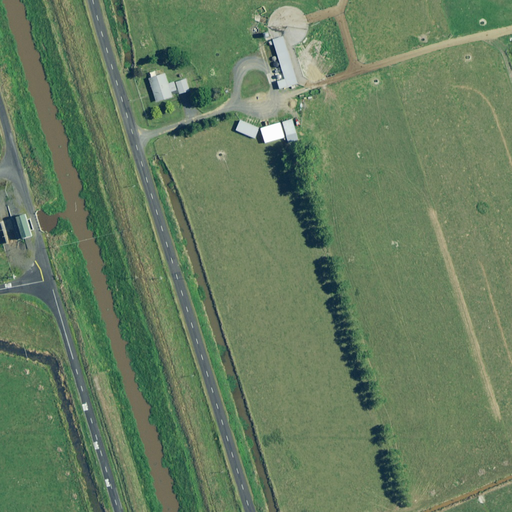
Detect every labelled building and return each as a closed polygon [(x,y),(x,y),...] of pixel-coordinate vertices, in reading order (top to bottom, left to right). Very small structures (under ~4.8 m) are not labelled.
[(297,83),(282,37),(272,40),(285,79),(277,81),(280,89),(297,83)] [(165,74),(149,78),(155,102),(173,97),(172,96),(190,91),(186,78),(168,83),(165,74)] [(298,140),(292,119),(260,128),(265,143),(286,137),(288,143),(298,140)] [(259,128),(240,120),(236,130),(255,138),(259,133),(258,132),(259,128)] [(30,219),(28,219),(26,215),(16,218),(22,239),(33,235),(31,230),(34,229),(30,219)]
